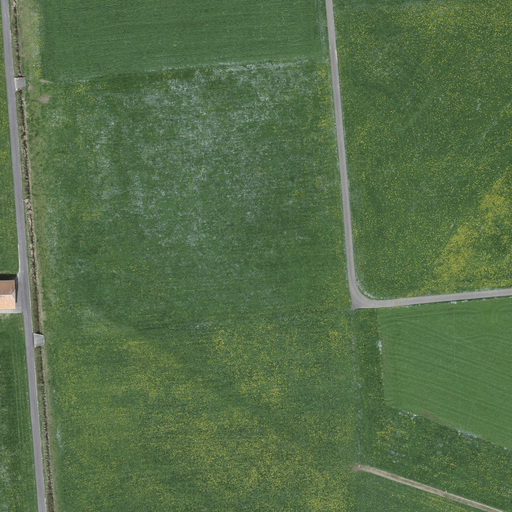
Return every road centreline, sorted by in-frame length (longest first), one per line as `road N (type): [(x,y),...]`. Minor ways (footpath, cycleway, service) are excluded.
road 1 (unclassified): [(4,0),(42,511)]
road 2 (track): [(327,0),(352,282),(364,302),(390,310),(511,296)]
